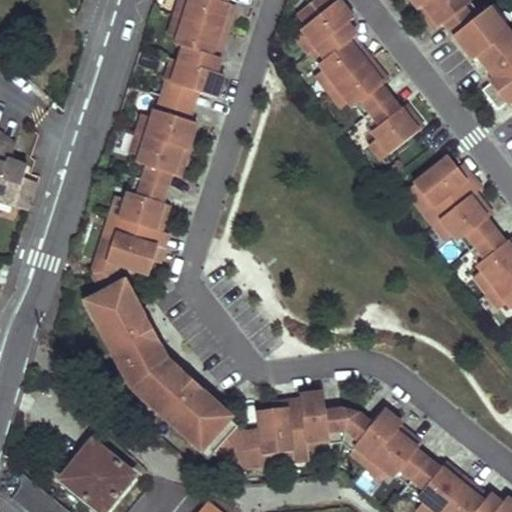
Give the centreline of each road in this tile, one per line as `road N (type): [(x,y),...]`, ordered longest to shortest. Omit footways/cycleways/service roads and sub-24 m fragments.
road 1 (residential): [(511,469),(388,370),(362,363),(261,374),(189,278),(277,0)]
road 2 (residential): [(2,403),(134,0)]
road 3 (residential): [(361,0),(511,189)]
